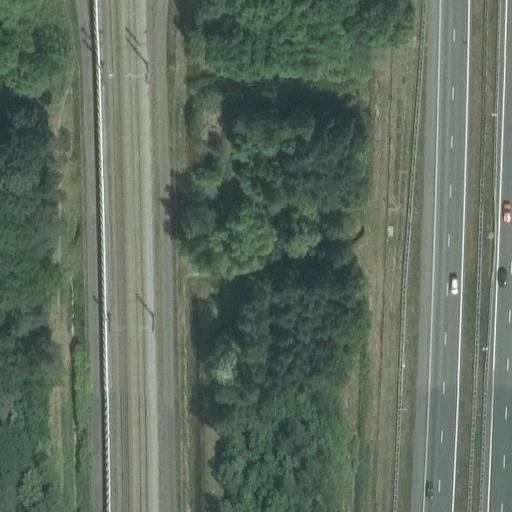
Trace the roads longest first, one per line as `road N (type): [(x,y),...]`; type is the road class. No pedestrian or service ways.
road 1 (motorway): [(454,0),(437,511)]
road 2 (motorway): [(502,511),(511,255)]
